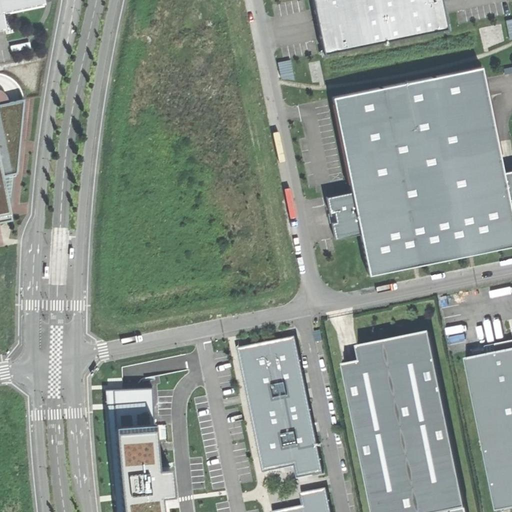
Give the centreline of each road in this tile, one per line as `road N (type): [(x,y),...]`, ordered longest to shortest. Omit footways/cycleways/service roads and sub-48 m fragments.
road 1 (unclassified): [(75,0),(33,245),(33,366)]
road 2 (unclassified): [(75,358),(82,196),(114,0)]
road 3 (unclassified): [(254,0),(318,307)]
road 4 (unclassified): [(75,358),(318,307)]
road 5 (unclassified): [(318,307),(511,268)]
road 6 (unclassified): [(87,511),(75,358)]
road 7 (unclassified): [(33,366),(47,511)]
